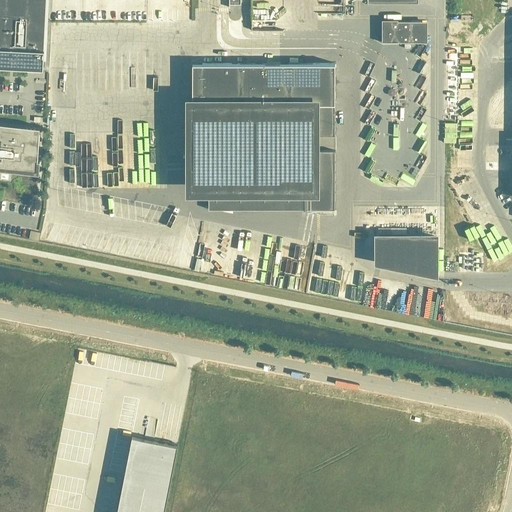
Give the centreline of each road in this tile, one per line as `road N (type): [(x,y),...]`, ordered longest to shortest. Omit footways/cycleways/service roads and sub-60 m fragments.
road 1 (unclassified): [(0,311),(511,415)]
road 2 (unknown): [(373,47),(373,8),(427,4),(439,15),(436,177),(429,194),(353,192)]
road 3 (unknown): [(62,104),(56,187),(67,217),(141,229),(192,207)]
road 4 (unknown): [(511,233),(481,156),(487,50),(511,24)]
road 5 (unknown): [(511,281),(390,271),(332,229)]
road 6 (unknown): [(123,29),(195,42),(180,71),(180,112)]
road 7 (unknown): [(192,207),(208,217),(332,229)]
